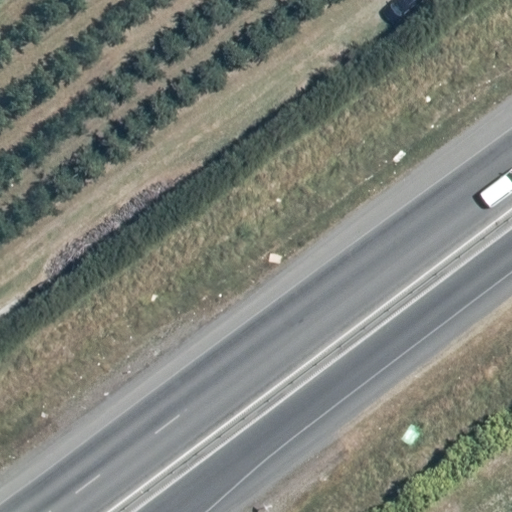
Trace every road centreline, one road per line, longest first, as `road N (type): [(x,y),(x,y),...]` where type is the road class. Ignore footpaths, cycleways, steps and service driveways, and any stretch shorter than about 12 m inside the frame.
road 1 (trunk): [(75,511),(511,180)]
road 2 (trunk): [(511,247),(178,511)]
